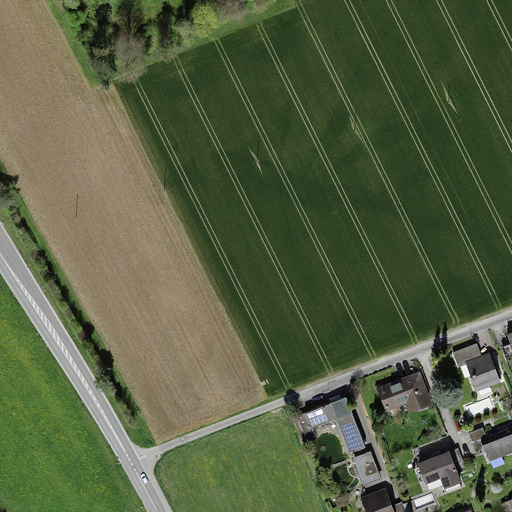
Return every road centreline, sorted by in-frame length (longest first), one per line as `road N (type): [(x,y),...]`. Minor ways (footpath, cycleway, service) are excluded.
road 1 (unclassified): [(130,461),(511,314)]
road 2 (secondary): [(0,246),(130,461)]
